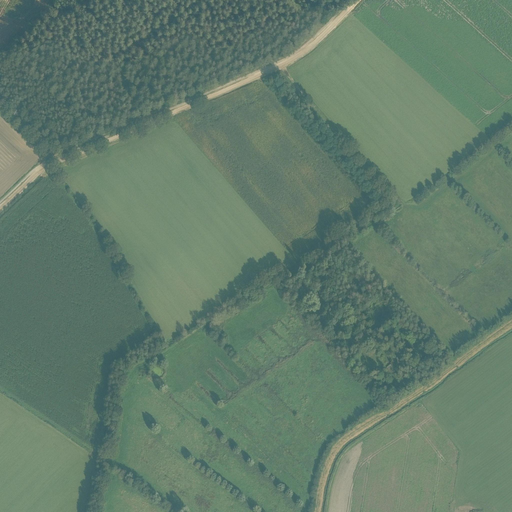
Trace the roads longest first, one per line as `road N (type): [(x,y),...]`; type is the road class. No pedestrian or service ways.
road 1 (track): [(280,65),(395,200),(168,347)]
road 2 (track): [(55,163),(295,57),(356,0)]
